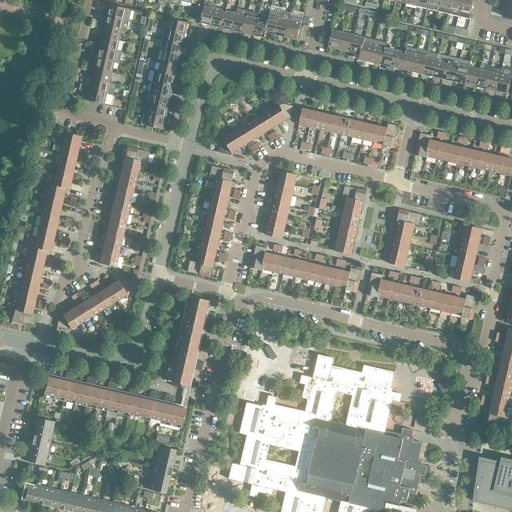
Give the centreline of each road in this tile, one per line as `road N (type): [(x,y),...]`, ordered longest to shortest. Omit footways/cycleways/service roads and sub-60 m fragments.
road 1 (residential): [(227,293),(257,167),(289,153),(398,181)]
road 2 (residential): [(227,293),(482,348)]
road 3 (residential): [(46,348),(62,280),(75,268),(99,152),(114,127)]
road 4 (residential): [(184,511),(234,304),(227,293)]
road 5 (residential): [(305,81),(214,64),(189,146)]
road 6 (residential): [(157,278),(132,357),(120,362),(46,348)]
road 7 (residential): [(114,127),(62,110),(90,0)]
road 8 (residential): [(482,348),(509,214)]
road 9 (residential): [(189,146),(157,278)]
